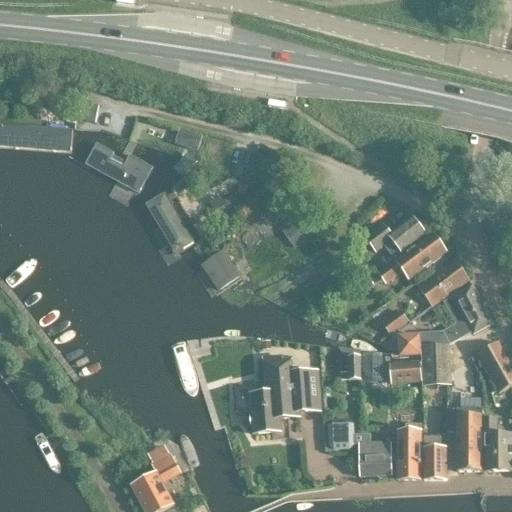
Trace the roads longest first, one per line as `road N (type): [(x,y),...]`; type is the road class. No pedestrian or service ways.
road 1 (primary): [(511,110),(313,67),(0,25)]
road 2 (tertiary): [(511,69),(234,0)]
road 3 (residential): [(511,326),(485,273),(479,237),(486,141)]
road 4 (unclassified): [(486,141),(501,0)]
